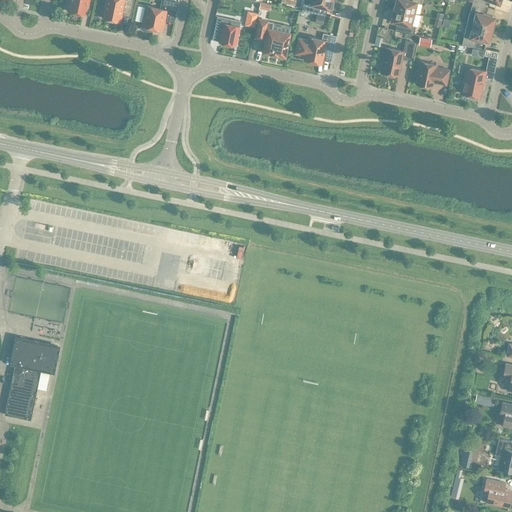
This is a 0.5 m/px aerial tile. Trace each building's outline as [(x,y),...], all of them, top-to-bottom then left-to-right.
[(86,0),(69,0),(69,1),(67,2),(66,7),(67,9),(67,10),(70,11),(70,12),(82,14),(83,14),(84,14),(86,0)] [(105,0),(102,18),(112,20),(112,21),(120,23),(121,16),(129,18),(132,0),(105,0)] [(138,6),(135,20),(143,22),(141,28),(142,29),(149,31),(151,30),(151,28),(162,30),(164,21),(166,15),(175,17),(178,1),(173,0),(161,0),(160,8),(146,5),(146,7),(138,6)] [(302,0),(300,10),(322,15),(324,7),(332,9),(334,0),(332,0),(302,0)] [(393,0),(393,2),(395,3),(394,9),(413,14),(416,2),(421,3),(421,0),(393,0)] [(475,14),(472,25),(492,29),(494,20),(491,19),(492,16),(482,14),(484,6),(472,3),(469,13),(475,14)] [(399,23),(397,30),(394,30),(413,34),(415,26),(410,25),(413,14),(394,9),(392,14),(390,14),(388,20),(399,23)] [(244,25),(254,27),(257,13),(247,11),(244,25)] [(437,12),(435,18),(442,20),(443,14),(437,12)] [(325,16),(316,14),(314,23),(323,25),(325,16)] [(217,17),(214,31),(221,32),(219,41),(219,42),(234,46),(238,26),(239,21),(231,20),(217,17)] [(259,19),(255,37),(263,39),(263,38),(266,38),(266,41),(263,52),(263,54),(269,56),(277,57),(284,59),(284,56),(289,34),(288,34),(290,26),(273,22),(267,21),(259,19)] [(492,29),(472,25),(466,23),(463,34),(464,34),(461,45),(474,47),(476,39),(485,41),(486,38),(489,39),(492,29)] [(308,40),(298,38),(295,54),(304,56),(304,60),(321,64),(324,52),(332,54),(336,36),(322,33),(321,39),(309,37),(308,40)] [(389,74),(398,76),(402,57),(410,59),(414,42),(405,41),(403,51),(383,47),(382,55),(384,56),(380,72),(382,73),(382,75),(389,76),(389,74)] [(496,58),(489,57),(486,71),(466,67),(463,79),(465,80),(464,81),(463,83),(462,87),(463,88),(462,94),(466,95),(466,96),(467,98),(472,99),(474,98),(474,96),(479,97),(482,81),(484,81),(486,71),(493,72),(496,58)] [(432,82),(446,84),(449,70),(436,67),(436,65),(420,61),(418,71),(416,71),(415,77),(417,77),(416,84),(431,87),(432,82)] [(53,371),(58,346),(17,338),(11,363),(14,363),(4,415),(30,420),(41,369),(53,371)] [(511,364),(505,364),(502,377),(510,379),(508,391),(511,391),(511,364)] [(486,403),(488,395),(471,390),(468,398),(486,403)] [(511,403),(502,402),(499,415),(504,416),(502,425),(511,427),(511,403)] [(511,441),(498,439),(494,454),(501,456),(499,469),(507,471),(507,472),(509,473),(509,472),(511,472),(511,449),(509,449),(511,441)] [(457,469),(450,496),(458,498),(463,478),(460,477),(461,470),(457,469)] [(511,491),(505,490),(506,483),(486,478),(483,491),(488,492),(486,502),(508,507),(511,491)]
